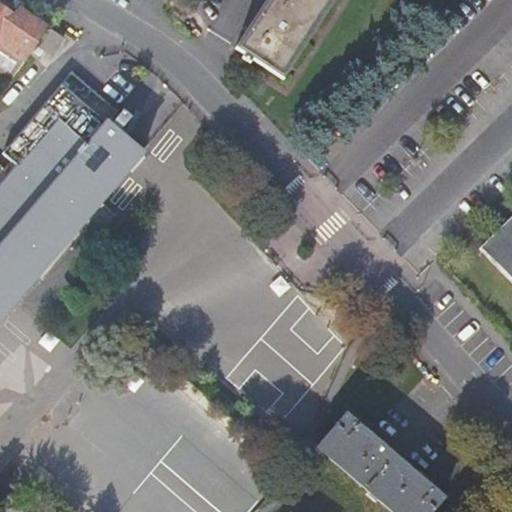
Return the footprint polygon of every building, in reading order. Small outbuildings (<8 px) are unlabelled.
[(266,0),(235,46),(284,80),(338,0),(266,0)] [(9,4),(4,11),(13,17),(18,10),(9,4)] [(36,45),(46,31),(18,10),(13,17),(4,11),(0,8),(0,74),(9,81),(36,45)] [(46,31),(36,45),(51,56),(63,39),(48,28),(46,31)] [(93,92),(72,74),(31,120),(33,123),(21,137),(28,144),(0,175),(0,176),(7,182),(0,189),(0,316),(140,154),(106,125),(117,113),(103,100),(97,106),(88,97),(93,92)] [(103,100),(93,92),(88,97),(97,106),(103,100)] [(511,267),(511,226),(491,247),(511,267)] [(431,511),(442,499),(345,415),(316,448),(389,511),(431,511)]
